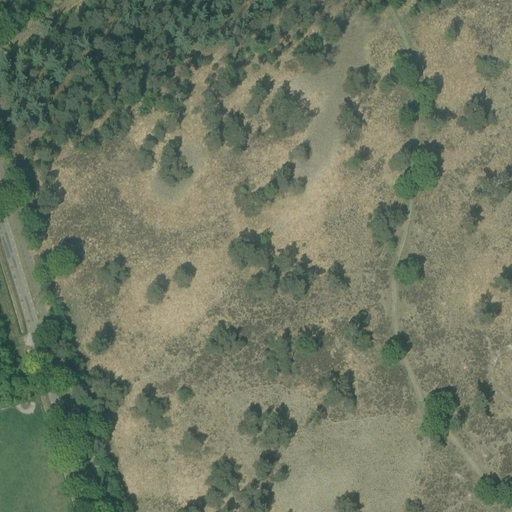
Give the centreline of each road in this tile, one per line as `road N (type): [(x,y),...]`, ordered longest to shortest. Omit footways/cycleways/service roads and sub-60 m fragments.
road 1 (track): [(502,511),(427,402),(403,348),(397,285),(416,95),(410,52),(386,0)]
road 2 (tertiary): [(86,511),(0,222)]
